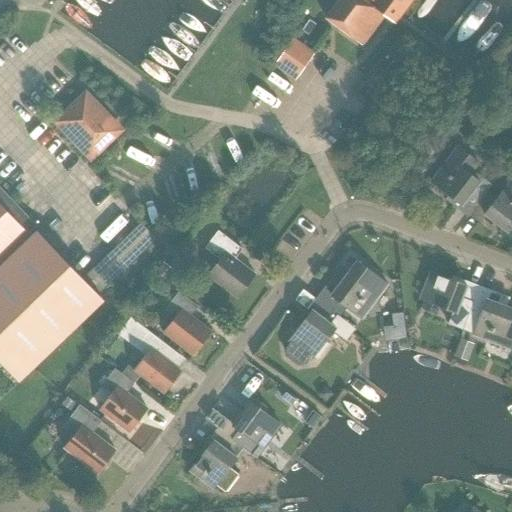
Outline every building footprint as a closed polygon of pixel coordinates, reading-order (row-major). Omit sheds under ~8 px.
[(339,0),(326,17),(363,45),(385,16),(389,18),(402,0),(339,0)] [(295,79),(314,53),(294,39),(276,66),(295,79)] [(85,93),(56,122),(91,159),(121,130),(85,93)] [(479,109),(464,98),(446,123),(460,134),(479,109)] [(485,194),(487,191),(492,185),(472,170),(478,163),(457,147),(449,158),(431,181),(455,199),(451,204),(467,216),(468,214),(485,194)] [(497,198),(487,191),(485,194),(468,214),(479,222),(485,214),(508,231),(511,225),(511,177),(508,183),(497,198)] [(0,264),(31,237),(0,205),(0,264)] [(155,238),(140,222),(84,276),(99,292),(155,238)] [(237,298),(255,274),(235,259),(242,249),(218,231),(205,248),(220,260),(208,275),(237,298)] [(31,237),(0,264),(0,360),(19,380),(102,300),(36,232),(31,237)] [(163,261),(162,262),(161,264),(157,270),(167,278),(172,270),(173,269),(163,261)] [(362,318),(387,284),(357,261),(331,295),(324,289),(316,299),(340,317),(347,307),(362,318)] [(430,272),(420,299),(456,312),(453,319),(464,323),(477,290),(430,272)] [(193,355),(211,331),(190,316),(198,306),(178,292),(165,309),(175,317),(163,333),(193,355)] [(309,308),(312,310),(289,341),(290,342),(285,347),(286,355),(296,363),(305,362),(309,356),(311,358),(332,331),(345,341),(355,328),(340,317),(316,299),(309,308)] [(511,326),(508,325),(511,313),(511,308),(487,299),(473,335),(510,349),(511,342),(511,326)] [(404,316),(392,318),(392,322),(394,331),(406,330),(404,316)] [(167,346),(148,331),(130,317),(117,334),(135,347),(146,355),(134,371),(164,393),(180,371),(160,355),(167,346)] [(458,347),(454,356),(467,360),(470,351),(460,347),(458,347)] [(129,432),(147,409),(127,393),(134,383),(114,369),(101,386),(112,394),(100,410),(129,432)] [(318,394),(317,395),(326,402),(333,393),(324,386),(318,394)] [(286,394),(283,397),(282,398),(292,406),(296,400),(286,392),(286,394)] [(64,400),(61,404),(70,410),(76,403),(67,396),(64,400)] [(250,402),(232,425),(225,419),(218,429),(231,439),(239,444),(256,457),(263,448),(280,425),(250,402)] [(79,404),(70,417),(62,426),(74,435),(64,448),(97,474),(115,450),(92,433),(101,421),(79,404)] [(313,411),(307,419),(304,422),(312,427),(320,416),(313,411)] [(213,440),(190,471),(212,488),(215,484),(225,492),(239,474),(229,467),(236,458),(231,454),(239,444),(231,439),(218,429),(210,438),(213,440)]
